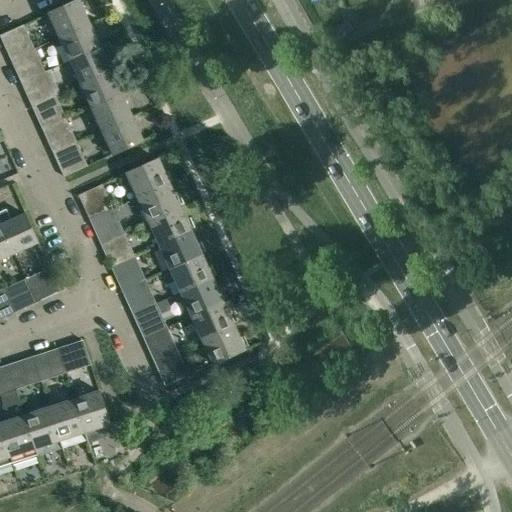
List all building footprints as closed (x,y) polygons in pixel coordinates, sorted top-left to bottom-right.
[(59,38),(90,24),(79,0),(49,14),(59,38)] [(413,0),(416,11),(450,2),(449,0),(413,0)] [(90,24),(59,38),(70,61),(101,47),(90,24)] [(0,37),(6,49),(30,38),(24,26),(0,37)] [(101,47),(70,61),(81,85),(111,71),(120,67),(109,43),(101,47)] [(34,49),(11,60),(16,72),(40,62),(34,49)] [(91,108),(122,94),(111,71),(81,85),(91,108)] [(21,83),(27,96),(50,85),(45,73),(21,83)] [(102,131),(133,117),(122,94),(91,108),(102,131)] [(32,107),(38,119),(61,109),(55,96),(32,107)] [(102,131),(113,155),(143,141),(133,117),(102,131)] [(42,130),(48,142),(72,132),(66,119),(42,130)] [(77,142),(53,153),(59,166),(83,155),(77,142)] [(126,173),(127,174),(137,197),(169,183),(158,159),(126,173)] [(169,183),(137,197),(148,221),(180,207),(169,183)] [(102,185),(78,196),(84,208),(107,197),(102,185)] [(180,207),(148,221),(159,245),(190,231),(180,207)] [(113,209),(89,220),(95,232),(118,221),(113,209)] [(15,254),(37,243),(24,214),(1,224),(15,254)] [(0,260),(15,254),(1,224),(0,224),(0,260)] [(170,269),(201,254),(190,231),(159,245),(170,269)] [(100,244),(106,256),(130,245),(124,233),(100,244)] [(201,254),(170,269),(181,292),(212,278),(201,254)] [(111,267),(116,279),(140,268),(135,256),(111,267)] [(37,303),(49,297),(38,274),(26,279),(37,303)] [(212,278),(181,292),(192,316),(223,302),(212,278)] [(122,291),(127,303),(151,292),(146,280),(122,291)] [(13,313),(26,308),(15,284),(3,289),(13,313)] [(223,302),(192,316),(203,340),(234,326),(223,302)] [(156,303),(132,314),(138,327),(162,316),(156,303)] [(234,326),(203,340),(214,364),(245,350),(234,326)] [(143,338),(149,350),(172,339),(167,327),(143,338)] [(91,365),(83,341),(71,345),(79,369),(91,365)] [(66,373),(58,349),(45,353),(53,378),(66,373)] [(154,362),(159,373),(183,362),(178,351),(154,362)] [(33,357),(20,361),(28,386),(41,382),(33,357)] [(16,390),(8,365),(0,367),(0,383),(3,394),(16,390)] [(38,457),(24,416),(16,390),(3,394),(1,395),(6,411),(9,410),(12,420),(0,423),(0,426),(13,465),(38,457)] [(110,424),(100,391),(74,400),(88,441),(88,444),(114,435),(110,424)] [(88,441),(74,400),(49,408),(63,449),(88,441)] [(24,416),(38,457),(63,449),(49,408),(24,416)] [(0,469),(13,465),(0,426),(0,469)]
